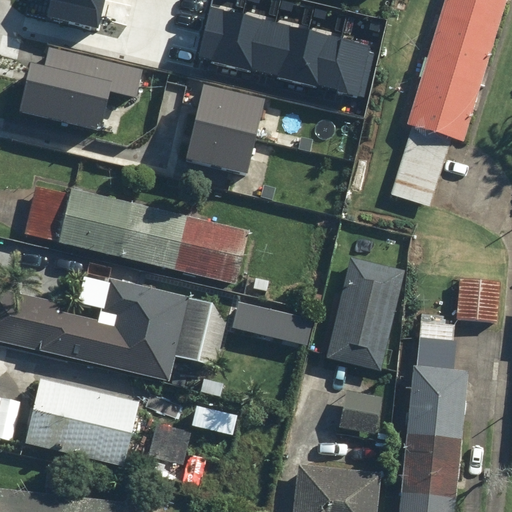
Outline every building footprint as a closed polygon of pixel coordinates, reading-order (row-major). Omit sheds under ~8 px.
[(156,60),(154,66),(186,74),(188,68),(199,71),(213,18),(225,21),(230,0),(147,0),(145,10),(126,6),(124,13),(75,0),(74,0),(63,42),(113,55),(118,56),(140,62),(141,56),(156,60)] [(441,0),(402,123),(411,126),(389,195),(429,208),(451,138),(462,142),(507,0),(441,0)] [(139,69),(51,48),(47,64),(34,61),(22,111),(100,130),(111,87),(133,92),(139,69)] [(265,98),(206,84),(186,158),(247,175),(265,98)] [(38,186),(26,234),(233,286),(247,233),(71,189),(69,194),(38,186)] [(405,273),(350,260),(325,359),(381,373),(405,273)] [(498,283),(457,281),(456,320),(496,322),(498,283)] [(0,345),(165,381),(170,360),(213,369),(223,322),(207,305),(105,284),(99,313),(116,317),(115,325),(0,300),(0,345)] [(454,327),(419,323),(398,511),(452,511),(467,372),(450,370),(454,327)] [(39,378),(23,442),(122,467),(138,403),(39,378)] [(383,397),(346,390),(339,429),(376,436),(383,397)] [(236,420),(195,408),(190,424),(231,436),(236,420)] [(154,430),(148,455),(184,465),(191,440),(154,430)] [(72,467),(46,466),(45,490),(71,491),(72,467)] [(375,511),(378,474),(296,469),(293,511),(375,511)] [(158,511),(159,507),(0,490),(0,511),(158,511)]
